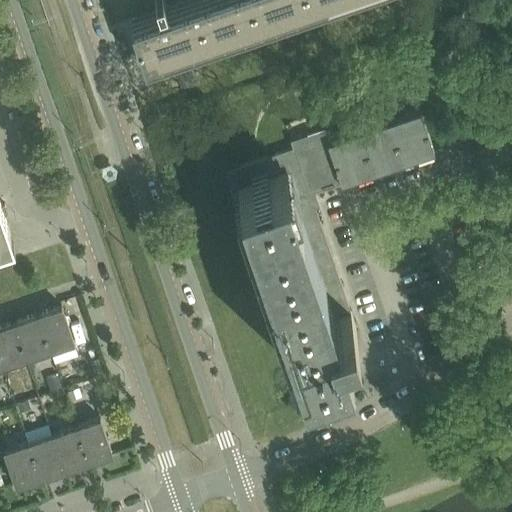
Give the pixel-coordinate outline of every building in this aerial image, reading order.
[(203,0),(132,25),(145,64),(171,55),(174,63),(186,58),(184,51),(333,0),(203,0)] [(403,117),(390,121),(403,161),(412,158),(414,163),(421,161),(419,156),(434,151),(420,110),(403,115),(403,117)] [(373,127),(360,131),(373,171),(381,169),(383,174),(390,172),(389,166),(403,161),(390,121),(390,120),(373,126),(373,127)] [(330,142),(325,128),(291,140),(293,147),(295,147),(309,188),(333,180),(334,183),(341,181),(342,182),(344,182),(330,142)] [(343,137),(330,142),(344,182),(351,179),(353,184),(360,182),(358,177),(373,171),(360,131),(360,130),(343,136),(343,137)] [(356,327),(309,188),(295,147),(293,147),(292,147),(226,170),(283,336),(288,334),(302,376),(350,359),(341,332),(356,327)] [(114,171),(114,167),(111,164),(105,166),(105,170),(108,174),(114,171)] [(1,204),(0,201),(0,244),(7,243),(13,240),(4,213),(8,212),(4,203),(1,204)] [(7,243),(0,244),(0,265),(13,261),(7,243)] [(62,305),(37,313),(50,349),(74,341),(62,305)] [(37,313),(14,321),(26,357),(50,349),(37,313)] [(14,321),(0,325),(0,357),(3,365),(26,357),(14,321)] [(98,357),(91,360),(96,375),(104,372),(98,357)] [(58,373),(47,377),(51,391),(63,387),(58,373)] [(79,386),(68,390),(72,399),(82,396),(79,386)] [(28,401),(19,404),(21,410),(31,407),(28,401)] [(100,417),(76,425),(88,461),(112,453),(100,417)] [(76,425),(52,433),(64,469),(88,461),(76,425)] [(52,433),(29,441),(41,477),(64,469),(52,433)] [(29,441),(4,449),(16,485),(41,477),(29,441)]
